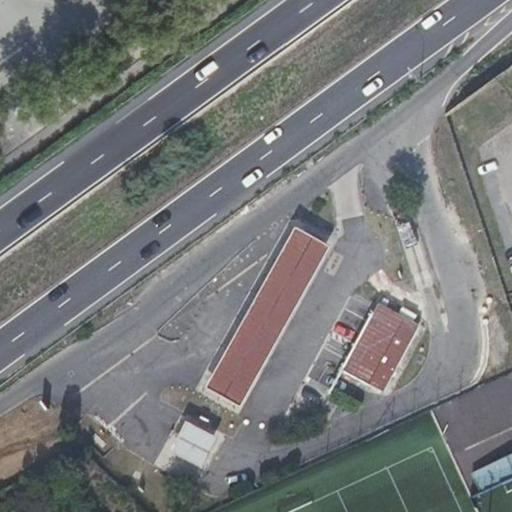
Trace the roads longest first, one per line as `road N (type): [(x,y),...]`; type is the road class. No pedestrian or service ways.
road 1 (unknown): [(28,392),(136,458),(197,473),(251,470),(328,434),(410,381),(428,329),(418,262),(377,137)]
road 2 (motorway): [(0,351),(477,0)]
road 3 (motorway): [(321,0),(0,233)]
road 4 (unknown): [(118,330),(191,351),(229,352),(305,325),(351,264),(354,198),(343,163)]
road 5 (motorway): [(403,117),(511,27)]
